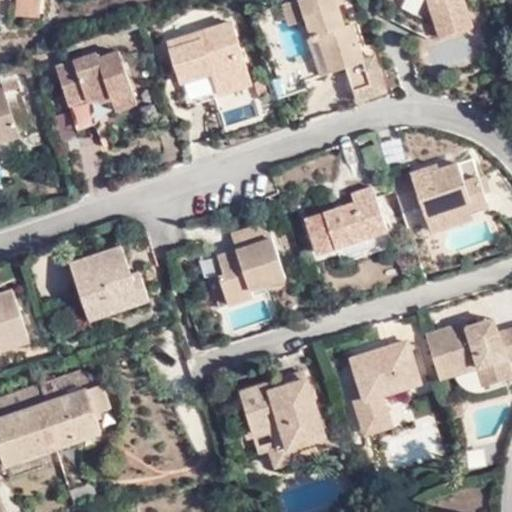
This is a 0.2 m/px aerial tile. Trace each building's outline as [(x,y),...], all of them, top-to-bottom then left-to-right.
[(347,30),(340,8),(337,0),(303,0),(304,2),(289,7),(295,28),(310,22),(317,41),(329,37),(341,72),(348,69),(360,103),(388,93),(377,59),(366,63),(354,27),(347,30)] [(448,12),(455,33),(476,26),(466,0),(430,0),(436,17),(448,12)] [(443,37),(455,33),(448,12),(436,17),(443,37)] [(170,43),(188,100),(200,96),(209,102),(221,98),(220,94),(254,83),(234,22),(170,43)] [(327,77),(341,72),(329,37),(317,41),(315,41),(327,77)] [(78,118),(97,112),(118,105),(118,107),(140,99),(122,48),(102,55),(101,50),(60,65),(78,118)] [(38,73),(34,59),(16,65),(19,74),(29,71),(30,76),(38,73)] [(0,140),(21,134),(5,87),(0,89),(0,140)] [(200,96),(188,100),(190,108),(209,102),(200,96)] [(100,121),(97,112),(78,118),(81,128),(100,121)] [(457,161),(441,166),(443,170),(459,166),(457,161)] [(441,166),(394,179),(404,211),(425,205),(429,218),(471,205),(474,211),(490,206),(487,197),(483,181),(483,180),(468,184),(463,165),(459,166),(443,170),(441,166)] [(489,179),(483,181),(487,197),(493,194),(489,179)] [(355,194),(357,203),(311,219),(321,252),(390,231),(376,188),(355,194)] [(471,205),(429,218),(433,231),(476,218),(474,211),(471,205)] [(250,289),(268,284),(285,277),(266,223),(236,232),(241,249),(236,251),(217,257),(223,274),(218,276),(227,304),(252,296),(250,289)] [(241,249),(236,232),(231,234),(236,251),(241,249)] [(73,264),(87,308),(113,298),(118,313),(151,303),(142,272),(133,275),(128,277),(126,271),(131,269),(124,247),(73,264)] [(270,290),(268,284),(250,289),(252,296),(270,290)] [(0,350),(31,341),(14,289),(0,293),(0,350)] [(113,298),(87,308),(92,322),(118,313),(113,298)] [(495,319),(478,323),(481,333),(497,328),(495,319)] [(467,322),(427,334),(438,371),(478,359),(480,367),(486,386),(511,378),(511,372),(507,356),(511,354),(511,328),(498,331),(497,328),(481,333),(478,323),(469,326),(467,322)] [(380,397),(385,395),(422,383),(409,343),(379,353),(381,358),(357,366),(364,389),(354,392),(365,426),(386,419),(380,397)] [(381,358),(379,353),(355,360),(357,366),(381,358)] [(438,371),(441,379),(480,367),(478,359),(438,371)] [(87,372),(82,372),(88,391),(52,403),(45,384),(0,399),(0,439),(8,464),(103,432),(97,413),(112,408),(106,387),(100,378),(92,373),(87,372)] [(88,391),(82,372),(45,384),(52,403),(88,391)] [(305,373),(272,384),(273,391),(296,384),(301,402),(313,398),(305,373)] [(273,391),(272,384),(241,393),(253,431),(275,425),(283,449),(296,445),(325,437),(313,398),(301,402),(296,384),(273,391)] [(395,428),(385,395),(380,397),(386,419),(365,426),(368,437),(395,428)] [(275,425),(253,431),(260,452),(275,449),(280,463),(300,458),(296,445),(283,449),(275,425)]
